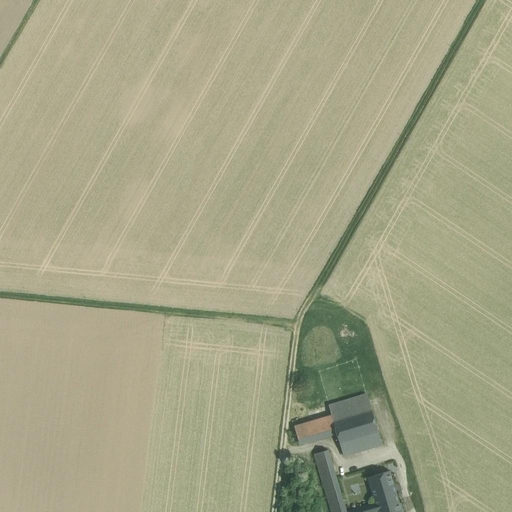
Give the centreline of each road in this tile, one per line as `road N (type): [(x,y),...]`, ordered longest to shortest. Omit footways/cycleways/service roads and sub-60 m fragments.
road 1 (track): [(275,511),(297,325),(482,0)]
road 2 (track): [(0,296),(297,325)]
